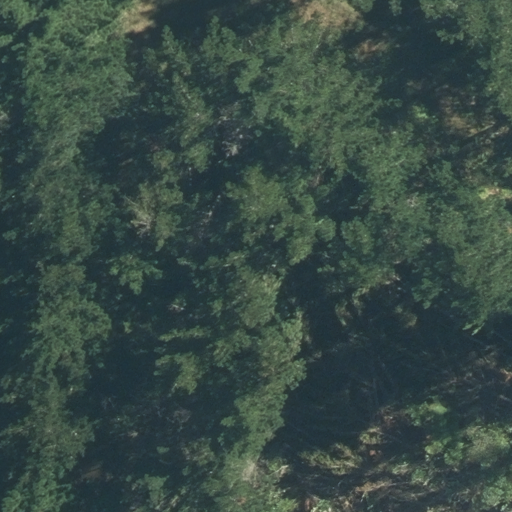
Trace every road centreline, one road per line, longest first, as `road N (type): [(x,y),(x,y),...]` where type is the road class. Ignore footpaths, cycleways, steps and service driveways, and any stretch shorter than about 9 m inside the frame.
road 1 (track): [(162,0),(127,99),(145,435),(132,511)]
road 2 (track): [(511,147),(256,0)]
